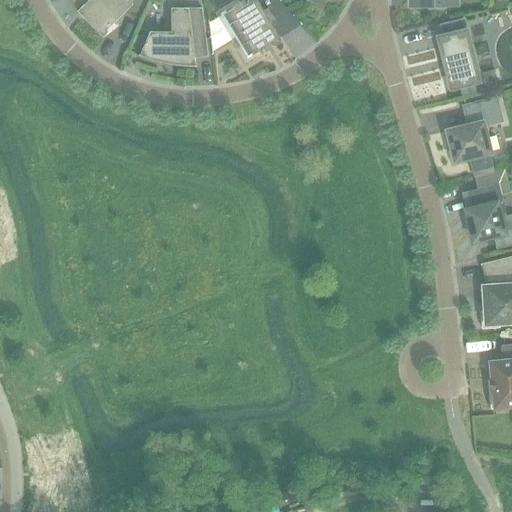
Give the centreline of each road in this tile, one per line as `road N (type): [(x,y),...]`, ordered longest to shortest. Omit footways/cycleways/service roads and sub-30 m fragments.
road 1 (residential): [(370,24),(275,85),(222,99),(165,97),(93,71),(35,0)]
road 2 (residential): [(449,344),(427,185),(370,24)]
road 3 (residential): [(449,344),(419,342),(404,365),(412,384),(430,392),(456,374)]
